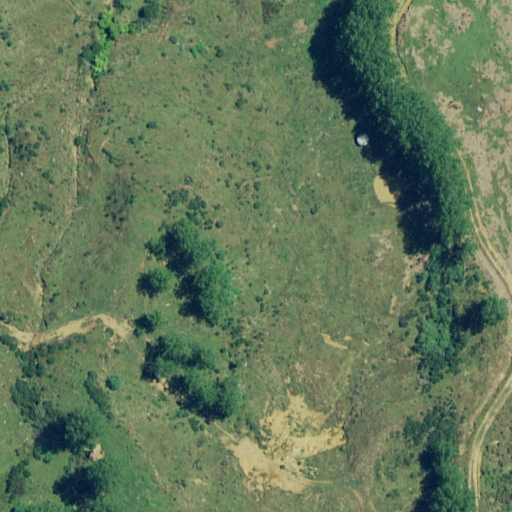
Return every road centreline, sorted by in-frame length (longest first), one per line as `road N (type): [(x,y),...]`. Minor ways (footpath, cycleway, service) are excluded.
road 1 (track): [(511,264),(488,222),(460,137),(406,61),(386,8),(391,0)]
road 2 (track): [(484,511),(483,428),(511,373)]
